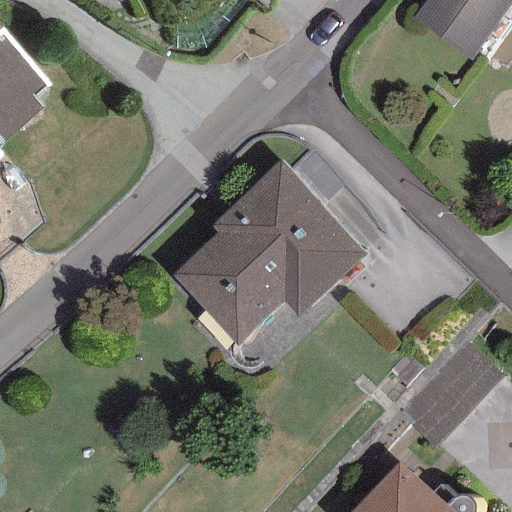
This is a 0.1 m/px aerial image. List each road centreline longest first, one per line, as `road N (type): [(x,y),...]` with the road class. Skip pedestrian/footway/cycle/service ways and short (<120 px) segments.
road 1 (residential): [(285,74),(511,293)]
road 2 (residential): [(216,140),(0,342)]
road 3 (residential): [(38,0),(87,30),(216,140)]
